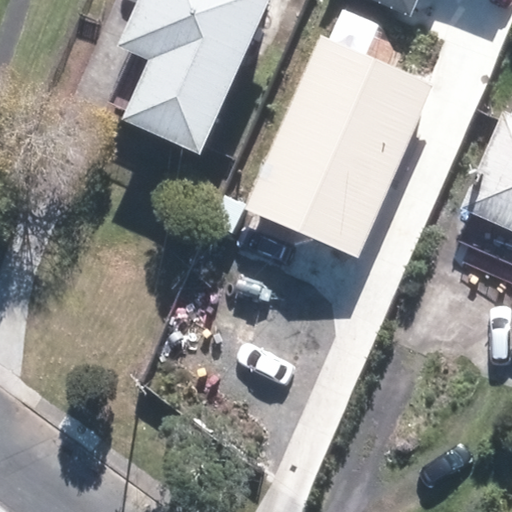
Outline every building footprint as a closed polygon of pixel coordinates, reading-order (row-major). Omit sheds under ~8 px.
[(268,0),(137,0),(117,44),(146,57),(122,111),(201,147),(268,0)] [(375,0),(408,15),(414,0),(375,0)] [(490,74),(511,17),(511,0),(429,0),(412,43),(490,74)] [(360,260),(437,90),(320,38),(244,208),(360,260)] [(511,117),(509,116),(466,216),(511,235),(511,117)]
